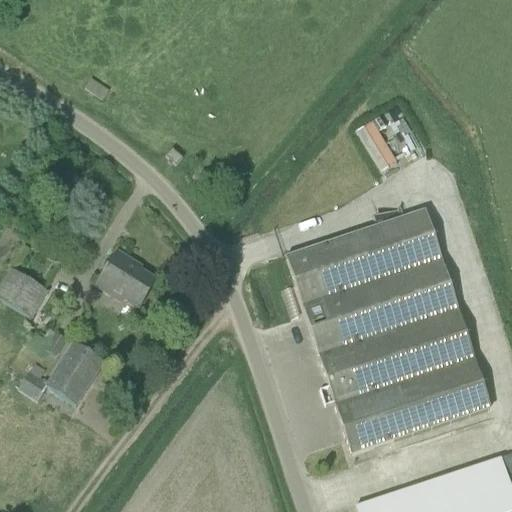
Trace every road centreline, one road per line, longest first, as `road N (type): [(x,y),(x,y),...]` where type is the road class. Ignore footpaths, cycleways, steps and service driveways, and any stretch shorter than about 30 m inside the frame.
road 1 (unclassified): [(302,511),(217,267),(144,175),(0,75)]
road 2 (track): [(75,511),(176,370),(237,313)]
